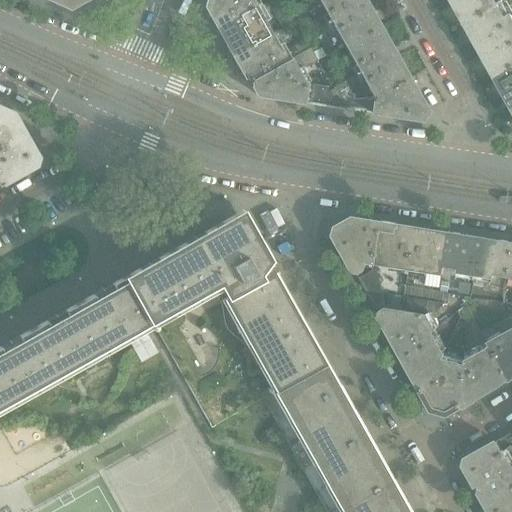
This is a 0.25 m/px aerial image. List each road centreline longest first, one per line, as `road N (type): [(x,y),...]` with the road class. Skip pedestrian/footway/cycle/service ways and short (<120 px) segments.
road 1 (tertiary): [(469,158),(274,125),(134,72)]
road 2 (residential): [(423,454),(307,250),(307,181)]
road 3 (tertiary): [(307,181),(511,214)]
road 4 (tertiary): [(110,123),(203,160),(307,181)]
road 5 (residential): [(411,0),(466,98),(469,158)]
road 6 (tertiary): [(134,72),(0,18)]
road 7 (residential): [(110,123),(85,160),(0,210)]
road 8 (tertiary): [(0,66),(110,123)]
